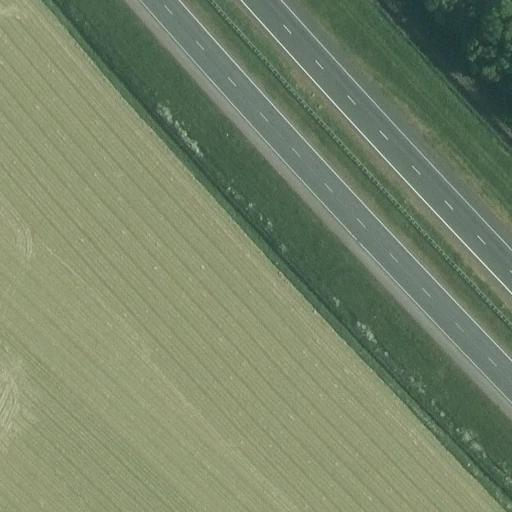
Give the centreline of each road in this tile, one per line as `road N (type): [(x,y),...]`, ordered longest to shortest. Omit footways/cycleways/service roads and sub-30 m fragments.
road 1 (motorway): [(157,0),(511,387)]
road 2 (motorway): [(511,273),(258,0)]
